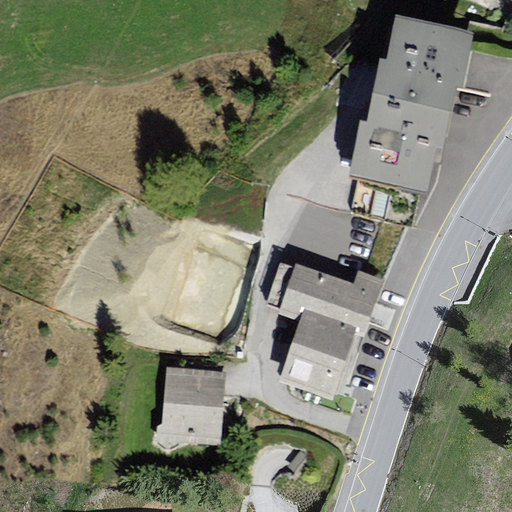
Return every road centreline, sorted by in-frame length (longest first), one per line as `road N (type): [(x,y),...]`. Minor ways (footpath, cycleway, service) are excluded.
road 1 (tertiary): [(354,511),(434,285),(511,153)]
road 2 (unknown): [(248,383),(344,428),(379,432)]
